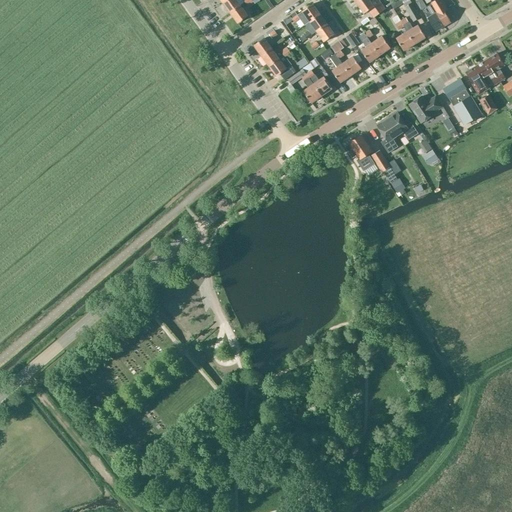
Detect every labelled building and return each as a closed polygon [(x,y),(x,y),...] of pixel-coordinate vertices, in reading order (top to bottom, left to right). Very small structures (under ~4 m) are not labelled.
[(227,0),(223,3),(230,13),(241,6),(236,0),(227,0)] [(360,0),(357,3),(364,13),(369,10),(374,17),(385,9),(378,0),(360,0)] [(400,0),(405,8),(413,22),(420,18),(412,4),(409,0),(400,0)] [(442,0),(435,0),(431,3),(432,3),(437,13),(445,26),(451,22),(444,11),(448,9),(442,0)] [(428,18),(436,31),(445,26),(437,13),(432,3),(423,9),(428,18)] [(302,11),(297,15),(300,19),(304,25),(305,25),(310,21),(320,14),(313,4),(302,11)] [(248,16),(241,6),(230,13),(238,23),(248,16)] [(310,21),(317,31),(327,24),(320,14),(310,21)] [(292,19),(295,23),(300,19),(297,15),(292,19)] [(401,21),(397,15),(392,19),(395,24),(396,24),(399,29),(404,26),(401,21)] [(401,21),(404,26),(407,31),(415,44),(426,37),(418,25),(413,28),(410,22),(409,23),(406,18),(401,21)] [(317,31),(324,41),(334,34),(327,24),(317,31)] [(274,30),(269,34),(272,39),(277,35),(274,30)] [(370,30),(364,34),(368,39),(373,36),(370,30)] [(404,50),(415,44),(407,31),(397,38),(404,50)] [(304,35),(307,40),(312,36),(309,32),(304,35)] [(346,38),(353,48),(359,44),(352,33),(346,38)] [(368,39),(364,34),(359,37),(363,43),(368,39)] [(382,36),(372,43),(380,55),(391,48),(382,36)] [(264,38),(254,46),(262,56),(272,48),(264,38)] [(343,40),(340,42),(339,42),(331,47),(335,53),(340,59),(344,56),(341,50),(344,48),(348,47),(343,40)] [(280,50),(276,53),(272,48),(262,56),(269,66),(279,59),(283,56),(290,52),(296,48),(293,43),(287,47),(281,51),(280,50)] [(372,43),(362,51),(370,62),(380,55),(372,43)] [(279,59),(269,66),(276,76),(292,65),(287,59),(292,56),(290,52),(283,56),(279,59)] [(309,63),(302,53),(293,59),(300,70),(309,63)] [(330,57),(335,63),(337,67),(333,71),(341,83),(351,75),(343,64),(340,59),(335,53),(330,57)] [(497,54),(487,60),(500,82),(505,79),(499,69),(504,66),(497,54)] [(353,56),(343,64),(351,75),(361,68),(353,56)] [(487,60),(476,66),(489,88),(490,88),(484,78),(488,75),(494,85),(500,82),(487,60)] [(379,62),(372,64),(374,70),(381,68),(379,62)] [(315,76),(311,71),(314,69),(311,64),(303,69),(322,96),(332,88),(324,77),(319,80),(316,75),(315,76)] [(476,66),(466,72),(473,84),(477,82),(483,92),(489,88),(476,66)] [(303,70),(288,80),(292,85),(302,78),(308,88),(303,91),(312,103),(322,96),(303,69),(303,70)] [(450,100),(454,107),(465,126),(482,116),(471,97),(470,97),(466,90),(467,90),(461,80),(444,90),(450,100)] [(511,81),(509,83),(503,86),(510,97),(511,95),(511,81)] [(489,94),(479,100),(484,107),(488,115),(498,109),(489,94)] [(410,104),(421,122),(434,114),(433,113),(442,107),(436,97),(429,101),(430,101),(427,103),(422,96),(410,104)] [(398,113),(388,119),(398,136),(404,132),(409,140),(418,134),(411,123),(406,126),(398,113)] [(393,139),(398,136),(388,119),(377,126),(386,139),(381,142),(388,153),(398,147),(393,139)] [(454,128),(448,132),(451,137),(458,133),(454,128)] [(369,154),(372,152),(361,136),(350,143),(350,144),(345,147),(353,158),(357,155),(360,159),(357,161),(364,171),(375,164),(369,154)] [(426,140),(419,144),(424,153),(431,148),(426,140)] [(423,156),(429,165),(437,159),(431,150),(423,156)] [(382,173),(383,172),(390,183),(397,178),(395,175),(388,163),(380,151),(371,156),(382,173)] [(394,159),(388,163),(395,175),(401,171),(394,159)] [(399,179),(397,180),(391,184),(397,193),(405,188),(399,179)] [(141,467),(136,460),(131,465),(136,471),(141,467)]
